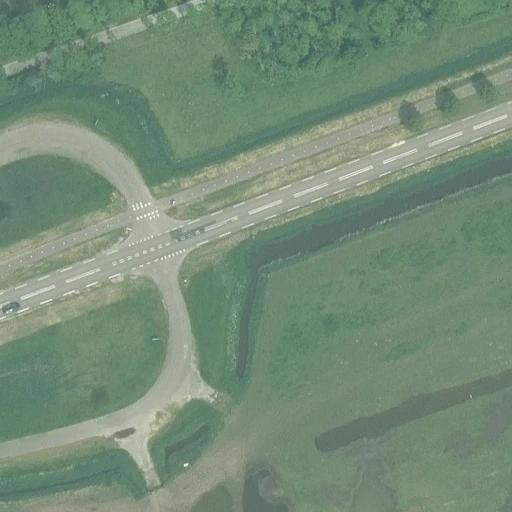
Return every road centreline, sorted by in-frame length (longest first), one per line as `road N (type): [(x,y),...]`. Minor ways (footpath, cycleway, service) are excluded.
road 1 (secondary): [(156,247),(511,114)]
road 2 (unclassified): [(0,456),(149,414),(163,398),(178,372),(179,318),(156,247)]
road 3 (unclassified): [(156,247),(112,154),(45,133),(0,150)]
road 4 (secondary): [(0,306),(156,247)]
